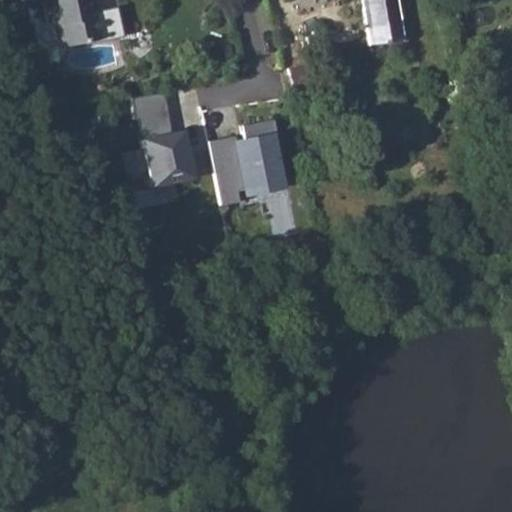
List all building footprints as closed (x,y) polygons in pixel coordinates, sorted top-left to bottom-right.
[(96,42),(90,7),(84,8),(83,0),(26,0),(27,6),(42,3),(46,21),(53,25),(56,39),(70,47),(96,42)] [(136,0),(142,40),(146,39),(177,35),(171,0),(136,0)] [(358,0),(366,45),(401,42),(393,0),(358,0)] [(322,33),(304,37),(308,54),(325,51),(322,33)] [(287,68),(295,99),(310,96),(302,65),(287,68)] [(277,157),(270,121),(239,126),(242,144),(233,145),(231,137),(205,142),(218,206),(236,201),(234,191),(274,182),(269,159),(277,157)] [(191,177),(179,128),(139,137),(141,147),(121,151),(125,175),(145,170),(150,186),(191,177)]
